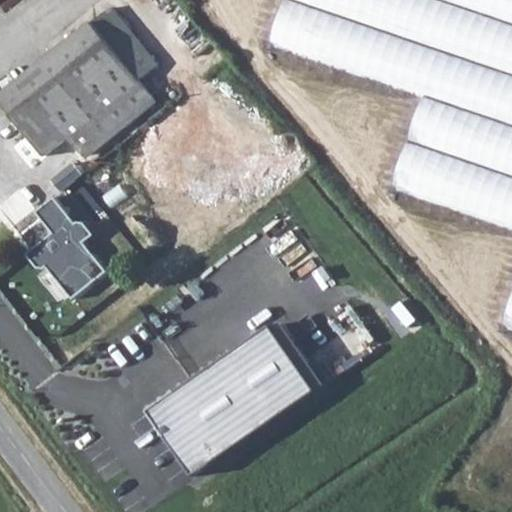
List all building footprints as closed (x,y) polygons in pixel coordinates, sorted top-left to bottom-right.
[(511,0),(281,0),(267,44),(419,96),(393,191),(511,229),(511,284),(498,328),(511,332),(511,0)] [(32,139),(56,120),(70,138),(139,81),(155,68),(110,12),(2,101),(32,139)] [(253,96),(235,74),(211,94),(228,116),(253,96)] [(184,100),(113,159),(134,186),(160,168),(168,180),(194,161),(183,147),(208,130),(184,100)] [(32,139),(47,157),(70,138),(56,120),(32,139)] [(302,164),(285,135),(260,150),(277,179),(302,164)] [(31,257),(41,268),(51,268),(77,300),(109,273),(86,246),(96,237),(87,224),(77,223),(58,200),(40,214),(45,218),(42,241),(46,245),(31,257)] [(274,333),(154,418),(199,482),(319,396),(274,333)]
